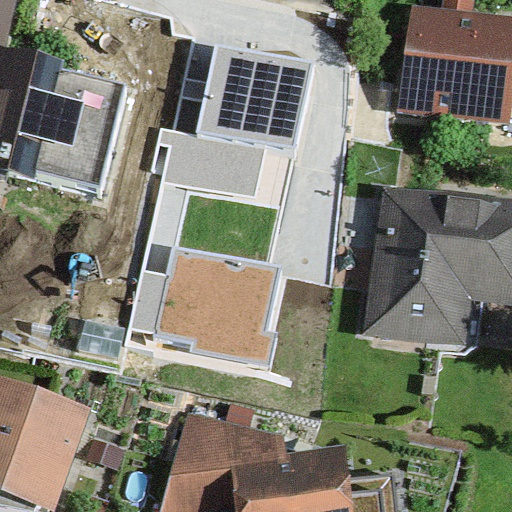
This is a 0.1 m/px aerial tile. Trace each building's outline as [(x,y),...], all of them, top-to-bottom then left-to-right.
[(16,0),(0,0),(0,187),(99,210),(125,96),(1,68),(16,0)] [(511,63),(511,36),(413,23),(400,120),(503,134),(511,63)] [(511,211),(383,193),(362,341),(467,356),(473,311),(511,316),(511,211)] [(58,511),(91,421),(0,388),(0,506),(16,511),(58,511)] [(189,416),(162,511),(382,511),(380,481),(348,484),(345,458),(287,463),(286,443),(189,416)]
